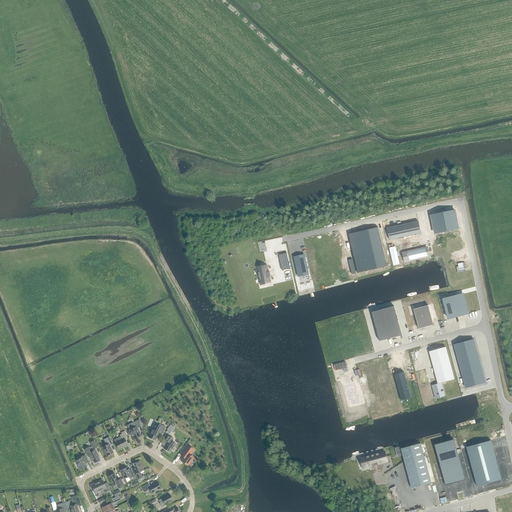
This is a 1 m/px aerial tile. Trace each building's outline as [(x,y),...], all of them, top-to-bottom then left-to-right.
[(455,211),(431,215),(435,233),(458,228),(455,211)] [(390,228),(387,228),(389,240),(393,239),(397,238),(421,233),(418,221),(416,222),(417,222),(413,223),(412,223),(408,224),(406,224),(402,225),(399,226),(395,227),(394,227),(391,228),(390,228)] [(349,234),(357,273),(387,267),(378,228),(377,228),(377,229),(349,235),(349,234)] [(437,242),(448,240),(450,250),(462,248),(458,228),(435,233),(437,242)] [(314,265),(343,258),(339,236),(309,243),(314,265)] [(427,245),(403,250),(405,261),(430,256),(427,245)] [(286,253),(278,255),(282,271),(290,269),(286,253)] [(304,255),(294,257),(298,277),(308,275),(304,255)] [(346,265),(315,272),(318,285),(349,279),(346,265)] [(267,266),(257,268),(258,276),(259,277),(260,285),(270,283),(269,277),(270,276),(269,271),(268,272),(267,266)] [(463,294),(443,299),(448,317),(448,316),(448,319),(451,318),(468,314),(463,294)] [(428,305),(413,309),(419,329),(433,325),(428,305)] [(394,306),(372,312),(380,341),(402,335),(394,306)] [(475,340),(456,345),(461,364),(467,388),(487,383),(480,358),(475,340)] [(446,347),(429,351),(430,356),(431,356),(432,362),(435,373),(435,372),(437,378),(436,378),(438,384),(442,383),(443,383),(454,380),(446,347)] [(346,362),(334,365),(335,371),(347,368),(346,362)] [(405,372),(395,375),(403,404),(413,402),(405,372)] [(353,381),(343,384),(344,384),(346,390),(344,390),(345,395),(347,400),(349,400),(350,404),(350,405),(358,402),(355,389),(353,381)] [(431,385),(435,399),(446,396),(442,383),(438,384),(431,385)] [(140,426),(139,419),(133,422),(127,426),(129,430),(129,431),(131,435),(132,435),(134,439),(140,436),(136,428),(140,426)] [(152,427),(152,428),(148,437),(155,441),(158,432),(162,434),(165,427),(159,424),(158,425),(154,423),(152,427)] [(115,443),(118,449),(124,446),(124,447),(127,445),(124,439),(127,438),(124,431),(121,433),(121,434),(119,435),(120,437),(113,440),(115,443)] [(168,435),(164,440),(167,442),(163,448),(169,453),(175,444),(171,441),(173,439),(168,435)] [(106,445),(102,447),(107,456),(113,453),(109,446),(112,444),(109,437),(103,440),(106,445)] [(429,454),(435,452),(431,441),(425,442),(429,454)] [(443,444),(435,446),(439,462),(445,485),(465,480),(458,457),(456,450),(454,441),(453,441),(449,443),(449,442),(448,443),(444,444),(443,444)] [(491,441),(466,447),(477,486),(501,480),(491,441)] [(411,488),(431,483),(421,444),(401,449),(404,461),(411,488)] [(181,461),(187,466),(193,458),(189,455),(193,449),(188,445),(180,456),(183,458),(181,461)] [(94,449),(93,449),(92,447),(89,448),(85,451),(88,457),(89,456),(92,461),(93,461),(94,463),(100,460),(98,457),(98,456),(94,449)] [(384,452),(360,458),(361,460),(363,468),(372,466),(373,467),(373,466),(378,465),(378,464),(382,463),(387,462),(386,457),(385,454),(384,452)] [(75,461),(80,470),(86,466),(84,463),(88,461),(84,455),(81,457),(81,458),(75,461)] [(143,470),(139,461),(133,464),(135,467),(132,468),(136,476),(135,476),(137,480),(138,480),(138,481),(139,484),(144,481),(142,478),(140,472),(143,470)] [(124,479),(128,477),(130,480),(135,478),(130,468),(127,470),(126,467),(120,470),(124,479)] [(116,484),(118,488),(123,485),(120,479),(117,480),(114,473),(108,476),(112,486),(116,484)] [(102,480),(96,482),(100,491),(103,489),(105,492),(111,490),(107,482),(104,484),(102,480)] [(100,491),(96,482),(91,485),(96,496),(99,495),(97,492),(100,491)] [(148,483),(141,487),(144,492),(149,490),(151,493),(161,488),(157,482),(150,486),(148,483)] [(160,503),(159,503),(161,507),(165,505),(165,504),(172,500),(169,494),(158,500),(160,503)] [(69,506),(71,511),(78,511),(77,506),(81,505),(79,499),(77,495),(71,497),(73,505),(69,506)] [(55,511),(64,511),(68,510),(67,507),(65,502),(57,505),(58,510),(55,511)] [(101,508),(103,511),(106,511),(114,509),(111,503),(101,508)] [(511,511),(511,503),(490,506),(491,511),(511,511)]
